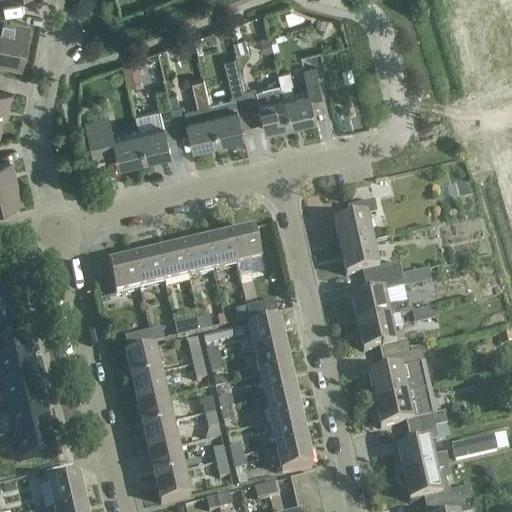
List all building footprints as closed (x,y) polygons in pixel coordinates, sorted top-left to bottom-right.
[(0,62),(20,66),(28,24),(0,19),(0,62)] [(511,33),(488,41),(499,76),(511,71),(511,33)] [(263,52),(272,50),(268,36),(259,39),(263,52)] [(129,87),(142,84),(137,63),(124,66),(129,87)] [(289,71),(277,74),(280,86),(289,125),(315,119),(313,111),(325,109),(316,70),(303,73),(308,93),(294,96),(291,84),(292,84),(289,71)] [(240,80),(232,82),(235,93),(232,93),(236,110),(223,113),(220,101),(208,103),(211,115),(218,142),(242,136),(239,121),(250,119),(243,91),(240,80)] [(289,125),(280,86),(266,89),(265,86),(243,91),(250,119),(261,116),(264,131),(289,125)] [(0,123),(2,111),(7,112),(10,94),(0,92),(0,123)] [(218,142),(211,115),(186,121),(183,105),(171,108),(177,136),(189,133),(192,148),(218,142)] [(138,132),(144,159),(169,153),(166,138),(177,136),(171,108),(159,111),(162,126),(138,132)] [(116,155),(118,165),(144,159),(138,132),(112,138),(108,117),(83,122),(92,161),(116,155)] [(0,207),(18,203),(9,162),(0,163),(0,207)] [(339,253),(371,245),(365,220),(375,217),(372,204),(346,210),(349,222),(333,226),(339,253)] [(227,238),(235,270),(259,264),(252,232),(227,238)] [(235,270),(227,238),(203,244),(210,275),(235,270)] [(179,249),(187,281),(210,275),(203,244),(179,249)] [(371,245),(339,253),(345,280),(361,276),(363,288),(390,282),(387,269),(377,272),(371,245)] [(187,281),(179,249),(156,255),(163,287),(187,281)] [(131,261),(138,292),(163,287),(156,255),(131,261)] [(138,292),(131,261),(107,267),(114,298),(138,292)] [(427,273),(399,279),(402,291),(430,285),(427,273)] [(390,282),(363,288),(366,299),(350,303),(356,329),(398,319),(396,308),(386,311),(382,296),(402,291),(399,279),(390,282)] [(4,291),(0,291),(0,331),(13,328),(4,291)] [(273,303),(245,310),(247,322),(276,315),(273,303)] [(237,324),(247,322),(245,310),(234,312),(237,324)] [(436,322),(433,310),(410,315),(413,327),(436,322)] [(195,322),(198,333),(210,330),(208,319),(195,322)] [(381,363),(407,357),(404,345),(394,348),(391,333),(401,330),(398,319),(356,329),(362,356),(378,352),(381,363)] [(198,333),(195,322),(173,327),(176,339),(198,333)] [(246,329),(252,355),(283,347),(277,322),(246,329)] [(160,330),(148,333),(151,344),(163,341),(160,330)] [(151,344),(148,333),(124,339),(126,350),(151,344)] [(497,337),(499,347),(511,343),(511,342),(510,334),(497,337)] [(16,338),(8,340),(11,353),(19,351),(16,338)] [(195,382),(205,380),(196,340),(186,343),(192,368),(195,382)] [(252,355),(258,379),(288,372),(283,347),(252,355)] [(11,353),(0,355),(0,382),(35,374),(29,348),(19,351),(11,353)] [(205,352),(211,375),(222,372),(220,362),(217,349),(205,352)] [(124,358),(129,383),(158,376),(153,351),(124,358)] [(420,355),(407,358),(407,357),(381,363),(383,375),(368,379),(374,405),(428,392),(420,355)] [(288,372),(258,379),(263,403),(294,396),(288,372)] [(35,374),(0,382),(0,389),(5,409),(42,401),(35,374)] [(135,408),(164,401),(158,376),(129,383),(135,408)] [(222,378),(212,380),(214,389),(224,386),(222,378)] [(407,437),(434,431),(433,430),(446,427),(443,415),(434,418),(428,392),(374,405),(380,431),(404,425),(407,437)] [(263,403),(269,426),(299,420),(294,396),(263,403)] [(217,401),(222,423),(234,420),(231,410),(228,398),(217,401)] [(217,428),(210,400),(200,402),(204,417),(207,431),(217,428)] [(42,401),(5,409),(11,436),(49,427),(42,401)] [(135,408),(141,432),(170,425),(164,401),(135,408)] [(461,408),(450,410),(453,424),(464,422),(461,408)] [(269,426),(274,450),(305,444),(299,420),(269,426)] [(170,425),(141,432),(147,457),(176,450),(170,425)] [(49,427),(11,436),(18,463),(55,454),(49,427)] [(207,431),(204,443),(219,440),(217,428),(207,431)] [(434,431),(407,437),(409,448),(396,451),(402,478),(446,468),(448,467),(445,456),(432,459),(429,445),(436,443),(434,431)] [(491,439),(451,449),(455,464),(495,454),(491,439)] [(305,444),(274,450),(280,476),(311,469),(305,444)] [(228,449),(234,471),(245,468),(242,458),(239,446),(228,449)] [(228,477),(221,449),(211,451),(215,467),(218,480),(228,477)] [(147,457),(152,481),(182,474),(176,450),(147,457)] [(47,487),(73,481),(70,468),(44,474),(47,487)] [(423,511),(428,511),(470,503),(467,490),(447,495),(444,479),(449,478),(446,468),(402,478),(408,505),(421,502),(423,511)] [(182,474),(152,481),(158,506),(188,500),(182,474)] [(320,511),(313,476),(287,482),(294,511),(320,511)] [(46,487),(52,511),(83,505),(77,480),(73,481),(47,487),(46,487)] [(278,497),(276,485),(253,490),(256,502),(267,499),(278,497)] [(230,508),(227,496),(205,501),(207,511),(210,511),(219,510),(230,508)] [(471,511),(470,503),(428,511),(471,511)]
